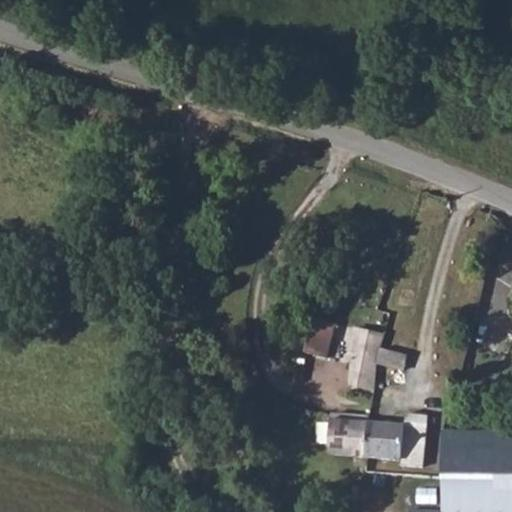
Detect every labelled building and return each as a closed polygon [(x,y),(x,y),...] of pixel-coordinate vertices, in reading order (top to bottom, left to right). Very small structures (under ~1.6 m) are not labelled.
[(317,317),(305,350),(328,356),(338,324),(317,317)] [(384,335),(359,328),(356,341),(352,360),(356,362),(352,389),(376,392),(380,368),(383,346),(384,335)] [(383,346),(380,368),(407,372),(410,352),(383,346)] [(290,424),(285,473),(302,475),(305,452),(402,457),(403,465),(425,466),(426,415),(405,415),(405,425),(291,420),(290,424)] [(511,511),(511,432),(442,435),(443,511),(511,511)]
